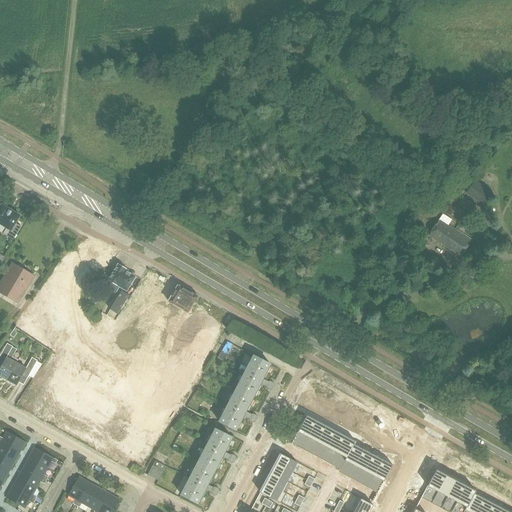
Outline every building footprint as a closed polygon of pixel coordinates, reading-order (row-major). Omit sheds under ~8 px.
[(480,204),(489,191),(474,181),(465,194),(480,204)] [(462,196),(459,201),(457,204),(468,211),(473,203),(462,196)] [(495,217),(473,203),(468,211),(484,222),(483,223),(489,227),(495,217)] [(15,223),(18,217),(19,216),(20,215),(19,215),(2,205),(1,204),(1,205),(1,206),(0,205),(0,223),(6,227),(3,233),(13,240),(21,226),(15,223)] [(442,213),(428,235),(445,246),(455,230),(448,225),(452,219),(442,213)] [(455,230),(445,246),(460,256),(471,240),(455,230)] [(30,285),(35,276),(11,262),(6,272),(0,282),(0,292),(18,304),(29,285),(30,285)] [(118,264),(117,267),(111,264),(106,272),(112,275),(109,280),(121,287),(122,286),(127,290),(132,282),(137,284),(140,279),(135,276),(125,270),(126,269),(124,268),(124,265),(122,264),(120,265),(118,264)] [(173,295),(171,294),(167,301),(188,313),(192,306),(197,297),(178,285),(173,295)] [(117,314),(129,296),(121,291),(110,309),(117,314)] [(101,313),(95,309),(91,315),(98,319),(101,313)] [(222,350),(228,353),(232,344),(227,342),(222,350)] [(7,380),(16,363),(18,360),(12,356),(17,349),(8,344),(0,357),(0,359),(4,362),(0,369),(0,378),(2,379),(3,377),(7,380)] [(270,390),(274,383),(270,381),(269,382),(262,378),(270,364),(253,355),(236,388),(253,397),(260,383),(267,387),(266,388),(270,390)] [(26,369),(16,363),(7,380),(17,385),(24,373),(29,376),(38,361),(32,358),(26,369)] [(249,420),(253,423),(257,416),(253,413),(252,415),(245,411),(253,397),(236,388),(219,422),(235,430),(243,416),(250,419),(249,420)] [(306,415),(297,432),(308,437),(317,421),(307,415),(306,415)] [(317,421),(308,437),(317,442),(326,426),(317,421)] [(326,426),(317,442),(327,447),(336,431),(326,426)] [(232,463),(236,456),(232,454),(231,455),(225,452),(232,437),(215,428),(198,461),(215,470),(222,456),(229,460),(228,461),(232,463)] [(0,434),(0,440),(20,451),(26,442),(6,431),(3,436),(0,434)] [(336,431),(327,447),(336,453),(345,436),(336,431)] [(345,436),(336,453),(346,457),(346,458),(353,444),(354,444),(355,441),(345,436)] [(0,440),(0,454),(14,462),(20,451),(0,440)] [(346,457),(344,460),(354,465),(363,449),(361,448),(361,447),(356,445),(354,444),(353,444),(346,458),(346,457)] [(34,447),(29,456),(48,467),(52,461),(56,464),(58,460),(34,447)] [(363,449),(354,465),(363,470),(372,454),(370,453),(371,452),(366,450),(363,449)] [(276,462),(275,463),(292,472),(297,462),(281,453),(279,456),(276,462)] [(14,462),(0,454),(0,467),(9,472),(14,462)] [(372,454),(363,470),(373,476),(382,459),(380,458),(380,457),(375,455),(372,454)] [(44,474),(48,467),(29,456),(23,467),(47,480),(49,477),(44,474)] [(382,459),(373,476),(383,481),(392,465),(389,463),(390,462),(385,460),(382,459)] [(157,480),(165,466),(155,460),(147,474),(157,480)] [(215,470),(198,461),(181,495),(198,504),(205,489),(212,493),(211,494),(215,496),(219,489),(215,487),(214,488),(208,485),(215,470)] [(271,472),(270,473),(287,482),(292,472),(275,463),(274,465),(271,472)] [(0,480),(3,482),(9,472),(0,467),(0,480)] [(45,483),(47,480),(23,467),(17,477),(37,488),(40,481),(45,483)] [(436,469),(427,486),(437,491),(446,475),(441,472),(436,469)] [(266,481),(265,482),(282,491),(287,482),(270,473),(269,475),(266,481)] [(72,503),(75,505),(88,481),(78,475),(67,495),(74,499),(72,503)] [(446,475),(437,491),(447,497),(456,480),(446,475)] [(37,488),(17,477),(12,487),(35,500),(37,497),(33,494),(37,488)] [(456,480),(447,497),(456,502),(465,485),(456,480)] [(98,487),(88,481),(75,505),(79,507),(81,502),(88,506),(98,487)] [(261,491),(260,492),(276,501),(282,491),(265,482),(264,484),(261,491)] [(465,485),(456,502),(466,507),(473,493),(474,493),(475,490),(465,485)] [(33,503),(35,500),(12,487),(6,497),(20,505),(17,509),(22,511),(23,511),(29,501),(33,503)] [(93,511),(97,511),(108,492),(98,487),(88,506),(94,510),(93,511)] [(110,511),(119,498),(108,492),(97,511),(110,511)] [(466,507),(464,509),(465,509),(469,511),(475,511),(483,498),(474,493),(473,493),(466,507)] [(361,498),(353,511),(368,511),(369,511),(373,505),(361,498)] [(483,498),(475,511),(487,511),(492,503),(483,498)] [(492,503),(487,511),(499,511),(502,508),(492,503)]
